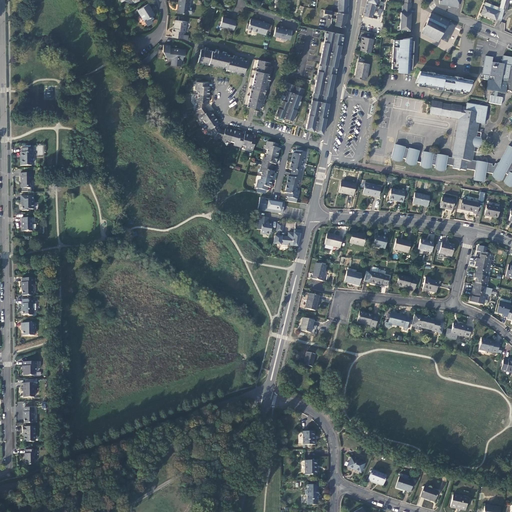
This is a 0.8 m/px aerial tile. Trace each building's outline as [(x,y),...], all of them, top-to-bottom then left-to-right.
[(194,10),(193,8),(190,7),(191,0),(179,0),(179,6),(178,6),(177,13),(189,15),(189,14),(192,15),(194,13),(194,10)] [(338,0),(338,12),(339,13),(347,14),(348,0),(338,0)] [(366,0),(362,16),(371,18),(375,0),(366,0)] [(495,26),(499,28),(504,10),(486,2),(481,13),(485,15),(485,16),(497,21),(495,26)] [(411,4),(402,3),(402,5),(409,6),(408,14),(411,14),(411,4)] [(137,10),(147,26),(152,24),(152,22),(152,21),(151,20),(153,19),(152,16),(154,15),(151,10),(147,4),(137,10)] [(409,6),(402,5),(401,13),(400,23),(410,24),(410,18),(411,14),(408,14),(409,6)] [(330,19),(332,11),(325,10),(323,17),(330,19)] [(344,28),(347,14),(339,13),(338,12),(335,26),(344,28)] [(447,22),(430,13),(423,30),(439,38),(439,37),(441,38),(440,39),(447,42),(455,26),(449,23),(448,23),(447,23),(447,22)] [(236,22),(223,18),(220,27),(234,31),(236,22)] [(269,25),(258,21),(258,23),(255,22),(255,21),(251,20),(250,25),(248,24),(247,29),(254,31),(254,32),(266,36),(269,25)] [(173,29),(172,37),(179,38),(183,39),(188,41),(188,36),(184,36),(186,22),(175,21),(175,26),(174,29),(173,29)] [(399,30),(406,30),(406,31),(409,32),(410,24),(400,23),(399,30)] [(281,29),(276,28),(274,37),(282,39),(281,40),(286,41),(287,40),(291,41),(293,31),(284,30),(284,29),(284,30),(281,29)] [(322,134),(343,34),(335,32),(335,33),(334,33),(334,32),(326,30),(305,129),(313,131),(313,130),(315,130),(314,132),(322,134)] [(437,41),(439,38),(423,30),(421,33),(437,41)] [(361,42),(360,51),(370,53),(372,40),(361,37),(360,42),(361,42)] [(406,41),(397,40),(395,41),(395,40),(393,40),(391,69),(405,70),(404,73),(409,73),(409,70),(411,71),(413,42),(411,41),(411,38),(407,39),(406,41)] [(169,49),(170,46),(163,45),(163,50),(162,52),(166,59),(172,60),(171,66),(181,67),(182,62),(183,62),(184,58),(185,58),(185,54),(185,51),(169,49)] [(227,55),(227,53),(216,50),(216,52),(209,50),(209,49),(206,48),(205,50),(202,49),(198,62),(227,69),(227,71),(244,75),(248,61),(244,61),(245,59),(234,56),(234,58),(230,57),(231,56),(227,55)] [(511,57),(503,55),(501,64),(492,62),(493,58),(493,57),(485,56),(484,65),(482,75),(484,75),(484,79),(487,80),(485,91),(505,94),(505,90),(510,91),(509,92),(511,92),(511,57)] [(244,105),(263,110),(274,64),(255,59),(244,105)] [(354,78),(359,79),(365,80),(366,76),(368,64),(357,62),(354,78)] [(472,81),(464,79),(461,79),(462,78),(454,77),(454,78),(434,74),(434,73),(427,72),(426,73),(419,72),(419,73),(417,78),(418,79),(417,86),(419,86),(462,94),(466,95),(466,90),(469,91),(469,89),(468,89),(472,81)] [(282,121),(290,124),(303,88),(296,86),(294,86),(294,85),(287,82),(273,119),(281,121),(281,119),(283,120),(282,121)] [(198,91),(198,95),(209,96),(210,88),(208,88),(207,87),(207,84),(197,83),(197,91),(198,91)] [(494,94),(494,95),(490,95),(489,102),(501,105),(503,96),(494,94)] [(197,103),(196,111),(204,109),(204,104),(206,104),(208,104),(209,96),(198,95),(198,99),(196,99),(195,103),(197,103)] [(416,111),(420,111),(421,100),(394,98),(394,108),(416,109),(416,111)] [(493,166),(492,164),(476,161),(471,160),(473,147),(478,147),(480,137),(475,136),(477,122),(482,123),(485,106),(465,103),(465,108),(460,107),(450,105),(449,106),(441,104),(441,103),(431,102),(429,114),(458,119),(452,155),(423,151),(421,165),(431,167),(431,164),(435,165),(435,167),(445,169),(446,164),(453,165),(453,168),(465,170),(465,168),(474,170),(473,177),(484,178),(486,173),(493,174),(493,176),(502,181),(506,174),(508,175),(504,182),(511,186),(511,148),(509,147),(499,163),(498,162),(496,164),(495,163),(493,166)] [(203,121),(205,124),(214,118),(209,111),(208,112),(206,113),(204,109),(196,111),(197,112),(195,114),(193,115),(197,120),(199,119),(201,122),(203,121)] [(205,124),(201,126),(204,130),(205,129),(208,132),(210,131),(214,138),(219,131),(216,127),(217,126),(219,125),(214,118),(205,124)] [(226,141),(230,142),(233,131),(225,129),(225,131),(224,133),(219,131),(214,138),(222,140),(221,142),(225,143),(226,141)] [(233,145),(241,148),(241,146),(243,139),(240,138),(240,136),(241,134),(233,131),(230,142),(234,144),(233,145)] [(245,149),(252,151),(255,142),(251,141),(252,139),(252,137),(245,135),(244,137),(243,139),(241,146),(245,147),(245,149)] [(268,150),(267,154),(278,156),(280,148),(278,148),(277,148),(277,144),(268,142),(267,149),(268,150)] [(405,148),(393,146),(391,160),(402,162),(402,160),(406,160),(406,163),(416,164),(418,150),(407,149),(405,149),(405,148)] [(18,159),(18,166),(29,166),(29,153),(31,153),(30,149),(20,149),(20,153),(20,159),(18,159)] [(294,153),(292,161),(303,164),(304,160),(306,160),(307,152),(298,150),(297,154),(296,154),(294,153)] [(276,164),(278,156),(267,154),(266,158),(264,158),(262,165),(271,167),(272,163),(274,164),(276,164)] [(302,168),(303,164),(292,161),(290,169),(292,170),(294,170),(293,174),(302,176),(304,168),(302,168)] [(271,170),(271,167),(262,165),(260,172),(262,173),(261,177),(272,179),(274,171),(272,171),(271,170)] [(30,174),(18,174),(18,187),(20,189),(25,189),(25,187),(28,187),(28,183),(30,180),(30,174)] [(301,183),(302,176),(293,174),(292,177),(290,177),(289,176),(287,185),(298,187),(299,183),(301,183)] [(272,179),(261,177),(257,176),(256,180),(259,181),(256,188),(258,188),(261,189),(266,190),(267,187),(268,187),(270,188),(272,179)] [(355,185),(341,182),(339,193),(353,196),(355,185)] [(297,191),(298,187),(287,185),(285,192),(287,193),(289,193),(288,197),(287,201),(294,202),(295,198),(297,199),(299,191),(297,191)] [(381,188),(368,185),(366,195),(379,198),(381,188)] [(406,193),(391,190),(389,200),(404,203),(406,193)] [(430,197),(415,193),(412,204),(428,207),(430,197)] [(29,195),(19,195),(19,203),(20,203),(20,211),(25,210),(25,209),(28,209),(31,209),(31,199),(29,199),(29,195)] [(283,213),(285,201),(260,198),(259,210),(283,213)] [(454,200),(442,198),(439,208),(452,211),(454,200)] [(478,203),(462,200),(460,210),(473,213),(473,214),(477,215),(479,204),(478,203)] [(499,208),(487,205),(484,216),(497,219),(499,208)] [(268,218),(261,217),(260,222),(259,222),(258,230),(262,231),(262,234),(271,235),(271,233),(272,232),(273,224),(270,224),(268,225),(267,223),(268,218)] [(31,218),(19,218),(19,223),(20,225),(20,232),(29,232),(29,223),(31,223),(31,218)] [(289,238),(286,237),(280,236),(278,236),(276,236),(274,244),(286,245),(298,246),(302,230),(295,230),(295,234),(289,233),(289,238)] [(365,236),(351,233),(349,243),(363,247),(365,236)] [(342,238),(326,234),(324,245),(325,245),(333,247),(339,248),(342,238)] [(388,237),(374,234),(372,245),(386,248),(388,237)] [(410,243),(395,239),(393,250),(408,253),(410,243)] [(433,243),(419,240),(417,250),(431,253),(433,243)] [(454,246),(441,243),(439,254),(451,257),(454,246)] [(476,259),(475,263),(488,266),(491,255),(481,252),(479,260),(476,259)] [(477,268),(475,275),(486,277),(488,266),(475,263),(474,267),(477,268)] [(315,264),(312,279),(323,282),(325,274),(324,274),(324,271),(325,266),(315,264)] [(372,267),(371,273),(366,272),(364,282),(368,283),(381,286),(381,285),(387,286),(389,277),(383,276),(383,275),(377,274),(378,269),(372,267)] [(361,275),(346,272),(343,283),(359,286),(361,275)] [(485,288),(487,277),(486,277),(475,275),(474,274),(473,278),(476,279),(475,286),(485,288)] [(399,275),(396,286),(408,289),(408,288),(415,290),(417,280),(411,279),(411,278),(399,275)] [(22,288),(22,295),(31,295),(31,284),(33,284),(33,278),(22,278),(22,283),(21,283),(21,288),(22,288)] [(425,278),(422,289),(435,293),(436,287),(437,288),(438,282),(430,280),(430,279),(425,278)] [(472,289),(475,290),(473,297),(470,297),(469,302),(482,305),(486,288),(485,288),(475,286),(473,285),(472,289)] [(318,297),(309,294),(305,309),(315,311),(318,297)] [(34,299),(22,299),(22,305),(20,308),(21,311),(22,313),(22,315),(27,315),(27,316),(32,316),(32,314),(33,312),(33,310),(32,309),(32,305),(34,305),(34,301),(34,299)] [(503,316),(507,317),(509,308),(510,305),(508,304),(509,301),(500,299),(497,312),(503,313),(503,316)] [(358,311),(355,323),(368,326),(368,328),(374,329),(377,317),(363,313),(358,311)] [(407,325),(411,326),(412,321),(406,319),(406,318),(403,317),(403,316),(388,313),(386,323),(383,323),(383,326),(384,328),(387,329),(390,327),(390,324),(400,327),(404,328),(405,324),(407,325)] [(426,318),(414,315),(412,321),(411,326),(411,327),(414,327),(414,330),(420,331),(421,328),(431,330),(431,331),(438,333),(440,322),(434,321),(434,320),(430,319),(426,318)] [(313,321),(303,318),(300,331),(310,334),(313,321)] [(33,319),(20,319),(20,324),(21,324),(21,332),(31,332),(31,327),(33,327),(33,319)] [(465,326),(453,323),(451,330),(447,329),(446,335),(448,338),(456,340),(457,336),(462,337),(463,336),(469,338),(471,328),(465,327),(465,326)] [(481,339),(479,350),(491,352),(497,353),(499,344),(493,343),(494,342),(481,339)] [(315,355),(306,353),(303,365),(312,367),(315,355)] [(501,370),(511,372),(511,360),(508,360),(508,361),(503,359),(501,370)] [(37,366),(37,362),(23,362),(24,366),(22,366),(22,371),(23,371),(23,376),(32,376),(35,373),(35,366),(37,366)] [(32,398),(32,383),(22,383),(22,388),(20,388),(20,392),(22,392),(22,398),(32,398)] [(24,419),(24,424),(32,424),(32,414),(33,414),(33,408),(24,408),(24,412),(22,412),(22,419),(24,419)] [(34,429),(22,429),(22,436),(24,436),(24,443),(34,443),(34,429)] [(302,444),(315,444),(314,439),(313,439),(313,436),(313,431),(302,431),(302,444)] [(34,451),(26,450),(26,455),(24,454),(23,459),(25,461),(25,464),(27,465),(28,464),(29,464),(33,464),(33,457),(34,455),(34,451)] [(364,463),(350,457),(346,467),(360,473),(364,463)] [(315,460),(304,460),(304,474),(316,474),(315,460)] [(386,475),(371,470),(368,480),(382,485),(386,475)] [(399,477),(398,477),(395,487),(410,492),(411,487),(413,482),(413,481),(407,479),(399,477)] [(309,484),(305,484),(306,489),(304,489),(304,495),(306,495),(306,504),(317,504),(316,495),(317,495),(317,484),(314,484),(309,484)] [(438,491),(424,486),(420,496),(433,501),(438,491)] [(468,499),(453,496),(450,507),(465,511),(468,499)]
